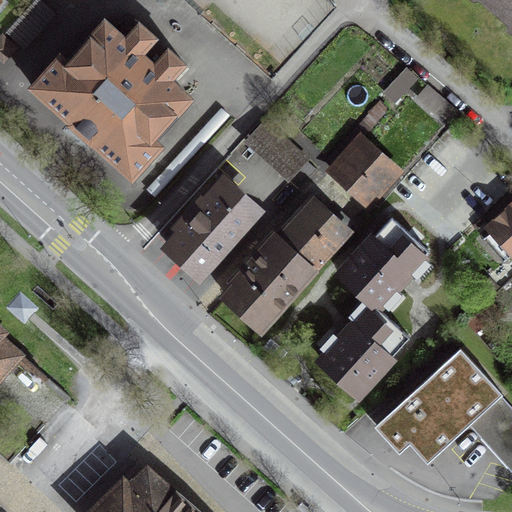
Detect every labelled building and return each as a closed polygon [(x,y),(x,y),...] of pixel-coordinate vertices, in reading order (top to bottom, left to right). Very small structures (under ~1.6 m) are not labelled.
[(511,0),(480,0),(511,27),(511,0)] [(60,55),(33,86),(71,121),(70,122),(91,140),(132,176),(160,145),(153,139),(189,98),(170,80),(185,64),(168,48),(153,65),(141,54),(156,38),(139,22),(124,39),(104,21),(68,62),(60,55)] [(253,140),(292,175),(306,159),(267,124),(253,140)] [(472,155),(455,140),(411,190),(428,204),(472,155)] [(363,142),(336,171),(367,200),(394,170),(363,142)] [(448,221),(461,236),(510,188),(497,174),(448,221)] [(168,245),(201,274),(232,239),(231,238),(239,229),(237,227),(254,208),(221,179),(205,197),(208,200),(168,245)] [(226,295),(261,326),(335,244),(338,247),(343,241),(340,238),(347,230),(313,199),(277,239),(276,239),(226,295)] [(511,206),(482,234),(504,257),(511,249),(511,206)] [(392,217),(341,273),(373,303),(378,307),(409,272),(417,279),(431,263),(423,256),(429,250),(392,217)] [(322,360),(358,392),(410,336),(378,307),(373,303),(341,338),(333,331),(319,347),(327,354),(322,360)] [(0,373),(15,357),(43,381),(46,378),(47,377),(30,361),(34,356),(22,346),(18,351),(0,334),(0,332),(1,332),(0,330),(0,373)] [(511,464),(511,412),(498,397),(502,393),(460,348),(376,425),(399,451),(410,441),(427,461),(472,421),(511,464)] [(112,434),(131,452),(148,435),(128,416),(112,434)] [(158,511),(175,493),(150,471),(151,471),(147,467),(144,471),(136,479),(134,477),(126,485),(123,482),(119,486),(120,486),(93,511),(158,511)] [(158,511),(196,511),(175,493),(158,511)]
